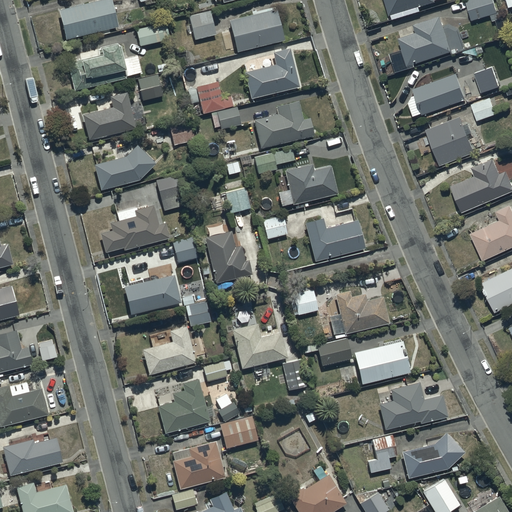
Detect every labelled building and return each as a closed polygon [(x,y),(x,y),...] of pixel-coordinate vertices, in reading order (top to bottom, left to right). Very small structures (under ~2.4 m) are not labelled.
[(96,0),(54,10),(61,40),(115,27),(108,0),(96,0)] [(381,0),(387,16),(438,1),(438,0),(381,0)] [(463,0),(469,20),(488,15),(490,21),(494,20),(496,29),(502,27),(500,18),(502,18),(500,11),(495,12),(491,0),(463,0)] [(225,21),(233,53),(280,41),(279,36),(282,35),(275,8),(257,12),(256,10),(251,11),(252,14),(225,21)] [(208,11),(186,16),(188,24),(184,25),(186,32),(190,31),(191,39),(213,35),(208,11)] [(413,32),(395,38),(405,66),(449,51),(437,16),(411,25),(413,32)] [(133,30),(137,46),(169,39),(165,22),(133,30)] [(96,55),(65,63),(71,90),(124,78),(116,44),(94,49),(96,55)] [(241,73),(247,99),(297,87),(290,61),(292,61),(290,55),(289,56),(287,49),(270,53),(273,65),(241,73)] [(491,67),(473,73),(480,93),(498,86),(491,67)] [(134,79),(140,101),(143,101),(144,104),(154,101),(153,97),(163,95),(157,73),(134,79)] [(410,89),(419,115),(463,99),(453,73),(410,89)] [(195,95),(186,98),(191,117),(199,115),(199,114),(233,106),(231,97),(220,99),(216,81),(193,87),(195,95)] [(78,115),(85,141),(134,128),(124,92),(106,97),(109,107),(78,115)] [(469,104),(474,121),(492,115),(490,108),(494,107),(490,97),(469,104)] [(275,115),(251,120),(257,149),(312,136),(308,119),(301,121),(296,101),(273,106),(275,115)] [(209,113),(212,128),(217,127),(218,130),(239,125),(235,107),(209,113)] [(424,130),(437,165),(471,153),(464,134),(469,132),(466,123),(461,125),(458,117),(424,130)] [(167,129),(171,145),(195,139),(191,123),(167,129)] [(90,165),(98,191),(136,181),(153,163),(133,145),(129,149),(117,148),(118,157),(90,165)] [(251,157),(255,174),(275,170),(274,166),(291,161),(288,148),(251,157)] [(472,177),(448,186),(458,213),(511,191),(503,171),(497,173),(491,159),(469,168),(472,177)] [(309,164),(281,171),(289,205),(335,194),(329,167),(311,171),(309,164)] [(222,191),(228,213),(248,209),(242,180),(223,184),(225,190),(222,191)] [(108,230),(97,234),(103,256),(166,238),(162,224),(156,225),(150,205),(137,209),(136,206),(114,212),(116,221),(107,224),(108,230)] [(496,221),(468,233),(479,260),(511,245),(511,215),(507,205),(492,211),(496,221)] [(260,220),(265,239),(285,234),(280,215),(260,220)] [(320,218),(302,223),(311,262),(362,249),(354,220),(322,228),(320,218)] [(228,231),(202,237),(213,284),(249,276),(245,260),(242,261),(239,245),(232,247),(228,231)] [(190,236),(169,242),(175,263),(196,258),(190,236)] [(0,266),(11,264),(5,244),(0,244),(0,266)] [(511,266),(477,285),(491,313),(511,302),(511,266)] [(119,287),(126,316),(138,313),(139,317),(150,314),(149,310),(178,304),(171,275),(119,287)] [(0,319),(15,315),(7,287),(0,288),(0,319)] [(295,314),(295,316),(316,310),(311,289),(289,295),(293,309),(290,310),(291,315),(295,314)] [(347,291),(332,295),(336,313),(326,316),(330,335),(342,332),(342,334),(386,323),(380,297),(364,301),(363,294),(349,298),(347,291)] [(187,327),(208,322),(203,301),(194,303),(192,295),(180,298),(187,327)] [(250,367),(252,378),(266,374),(264,363),(285,358),(279,333),(258,338),(253,315),(256,314),(254,305),(248,306),(250,316),(228,321),(230,329),(228,330),(228,331),(222,333),(224,342),(231,341),(236,363),(230,364),(232,373),(240,372),(239,369),(250,367)] [(139,350),(146,376),(193,362),(183,327),(166,331),(169,341),(139,350)] [(0,372),(29,365),(25,348),(18,350),(13,329),(0,332),(0,372)] [(312,345),(318,366),(349,359),(345,338),(312,345)] [(399,342),(350,353),(358,384),(407,373),(406,369),(408,369),(405,356),(402,357),(399,342)] [(200,367),(204,382),(226,376),(224,371),(230,369),(227,359),(200,367)] [(297,359),(279,363),(286,391),(304,387),(297,359)] [(6,385),(0,386),(0,426),(46,415),(39,388),(59,386),(66,383),(65,380),(58,382),(57,377),(34,380),(36,389),(9,396),(6,385)] [(171,402),(154,406),(161,434),(207,422),(206,416),(211,415),(208,406),(203,408),(196,380),(180,384),(181,391),(169,394),(171,402)] [(416,383),(387,389),(390,402),(376,405),(381,429),(418,421),(418,424),(445,418),(440,396),(420,400),(416,383)] [(230,403),(223,394),(213,400),(219,409),(215,412),(221,422),(238,411),(232,401),(230,403)] [(249,415),(217,425),(224,449),(256,440),(249,415)] [(430,444),(398,452),(404,479),(443,470),(461,453),(442,433),(430,444)] [(389,435),(368,440),(372,460),(364,462),(366,474),(387,469),(385,459),(394,457),(389,435)] [(30,440),(0,446),(0,453),(6,476),(59,463),(52,436),(31,442),(30,440)] [(212,441),(169,453),(171,460),(169,461),(177,490),(222,479),(212,441)] [(325,473),(322,475),(317,466),(310,471),(314,477),(310,479),(298,486),(300,488),(286,496),(295,511),(330,511),(344,504),(325,473)] [(441,479),(419,493),(431,511),(444,511),(457,504),(441,479)] [(28,482),(11,487),(17,511),(68,511),(61,486),(31,494),(28,482)] [(191,489),(169,495),(172,510),(195,504),(191,489)] [(209,507),(197,511),(239,511),(236,506),(230,509),(222,491),(206,499),(209,507)] [(376,492),(357,503),(362,511),(384,511),(387,511),(376,492)] [(276,494),(251,504),(254,511),(273,511),(282,509),(276,494)] [(504,511),(495,496),(468,511),(504,511)]
